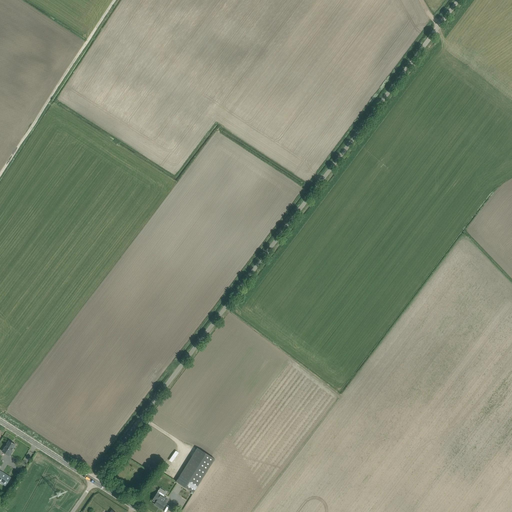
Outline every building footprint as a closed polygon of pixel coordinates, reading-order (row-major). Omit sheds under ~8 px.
[(148,381),(152,384),(161,373),(156,369),(148,381)] [(2,451),(10,456),(13,451),(12,451),(16,445),(9,441),(2,451)] [(215,459),(197,448),(176,482),(194,493),(215,459)] [(0,482),(6,486),(12,477),(3,472),(2,473),(0,471),(0,482)] [(155,504),(163,509),(166,503),(165,502),(167,499),(158,492),(153,500),(156,502),(155,504)]
